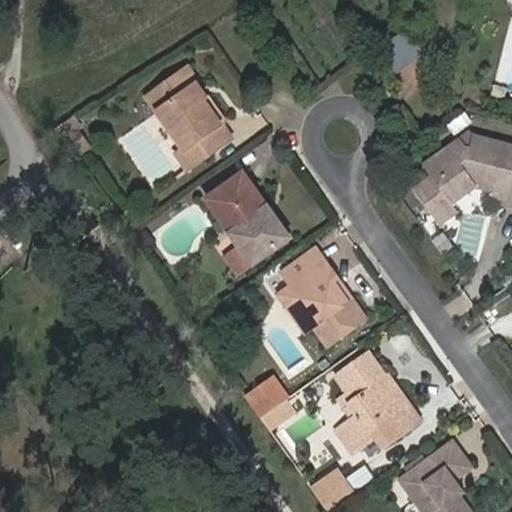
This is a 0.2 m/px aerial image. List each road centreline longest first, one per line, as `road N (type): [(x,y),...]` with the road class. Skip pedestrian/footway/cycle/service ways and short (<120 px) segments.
road 1 (track): [(30,142),(286,511)]
road 2 (residential): [(511,423),(344,174)]
road 3 (unclassified): [(0,99),(30,142),(33,169),(0,215)]
road 4 (residential): [(344,174),(366,168),(380,137),(361,110),(329,110)]
